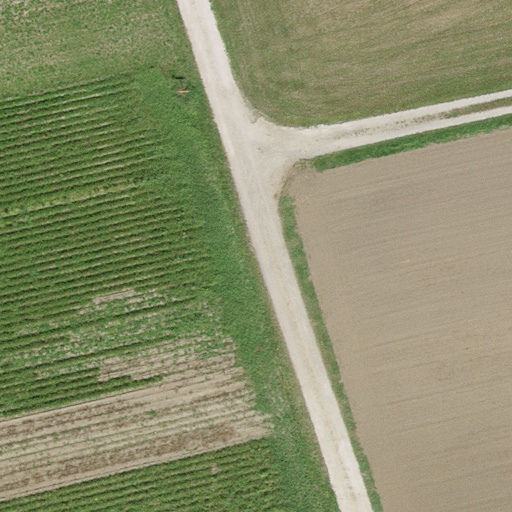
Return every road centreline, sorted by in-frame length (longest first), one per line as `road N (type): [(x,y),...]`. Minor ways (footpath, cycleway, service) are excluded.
road 1 (track): [(191,0),(357,511)]
road 2 (track): [(245,165),(511,109)]
